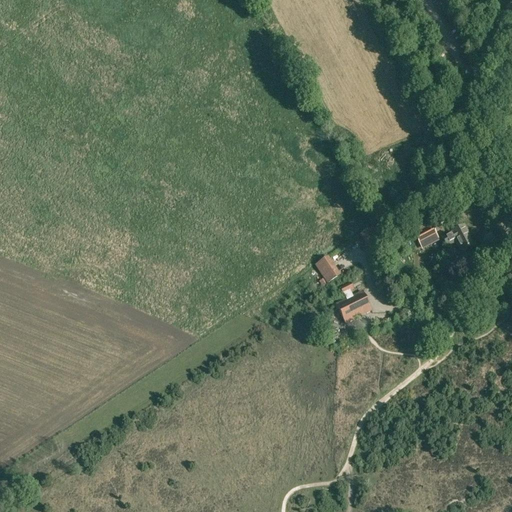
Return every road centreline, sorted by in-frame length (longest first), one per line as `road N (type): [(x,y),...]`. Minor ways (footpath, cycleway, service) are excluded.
road 1 (track): [(459,128),(390,0)]
road 2 (unclassified): [(459,128),(511,4)]
